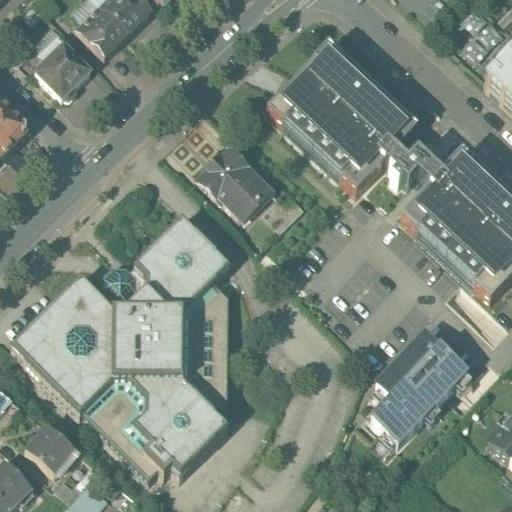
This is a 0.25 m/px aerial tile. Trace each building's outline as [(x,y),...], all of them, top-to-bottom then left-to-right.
[(56,16),(40,0),(39,0),(31,8),(47,25),(56,16)] [(134,5),(129,0),(116,0),(99,17),(127,45),(150,22),(141,12),(144,9),(138,2),(134,5)] [(141,0),(157,15),(160,12),(160,13),(165,13),(173,6),(173,1),(173,0),(172,0),(141,0)] [(127,45),(99,17),(77,39),(104,67),(127,45)] [(89,81),(63,54),(62,55),(58,51),(39,69),(43,73),(34,81),(60,109),(63,106),(68,108),(75,101),(73,97),(89,81)] [(334,52),(277,112),(361,190),(383,167),(408,190),(416,181),(432,196),(406,224),(492,305),(511,283),(511,204),(504,197),(464,159),(442,181),(418,159),(410,168),(397,156),(419,133),(334,52)] [(511,62),(510,64),(506,60),(502,65),(498,69),(503,72),(486,91),(483,94),(511,120),(511,62)] [(25,136),(0,111),(0,167),(25,143),(25,136)] [(232,151),(199,185),(247,231),(262,216),(284,238),(310,212),(290,191),(282,200),(232,151)] [(77,289),(7,352),(70,421),(88,422),(112,448),(122,439),(159,480),(175,480),(221,439),(206,423),(223,407),(225,306),(210,290),(222,279),(178,231),(127,277),(127,289),(138,301),(115,322),(106,321),(77,289)] [(465,381),(423,341),(375,392),(390,407),(370,428),(396,453),(465,381)] [(11,406),(0,396),(0,415),(1,417),(11,406)] [(511,421),(508,425),(510,427),(501,436),(499,435),(487,448),(508,468),(509,467),(511,469),(511,421)] [(74,458),(45,434),(24,459),(54,483),(74,458)] [(0,511),(17,511),(31,498),(3,469),(0,472),(0,511)] [(78,502),(61,487),(53,497),(69,511),(72,508),(78,502)] [(100,511),(106,506),(88,491),(78,502),(72,508),(76,511),(100,511)]
